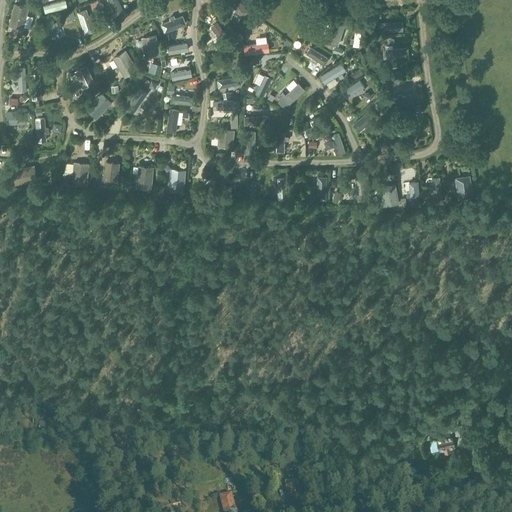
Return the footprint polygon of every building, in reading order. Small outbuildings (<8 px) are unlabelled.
[(65,0),(43,6),(45,13),(66,7),(65,0)] [(117,0),(107,0),(115,18),(124,14),(117,0)] [(226,0),(241,17),(248,11),(239,1),(238,0),(226,0)] [(373,0),(374,9),(399,8),(399,0),(373,0)] [(28,6),(14,3),(8,25),(22,28),(28,6)] [(86,9),(77,12),(85,34),(93,31),(86,9)] [(67,22),(74,20),(73,13),(65,15),(67,22)] [(231,17),(236,24),(241,20),(236,13),(231,17)] [(170,20),(161,24),(164,32),(186,24),(182,15),(175,18),(170,20)] [(52,17),(44,20),(52,43),(60,40),(56,28),(54,23),(52,17)] [(210,33),(209,19),(201,19),(202,33),(210,33)] [(337,45),(345,23),(333,20),(326,41),(337,45)] [(402,21),(377,23),(378,32),(403,31),(402,21)] [(217,22),(210,26),(221,44),(227,40),(217,22)] [(353,44),(353,46),(359,47),(361,31),(355,31),(354,39),(353,44)] [(140,36),(144,55),(159,53),(155,33),(140,36)] [(187,43),(167,46),(168,54),(188,50),(187,43)] [(256,44),(243,46),(244,55),(268,51),(267,43),(266,43),(264,43),(256,44)] [(310,47),(306,53),(324,65),(328,59),(310,47)] [(385,49),(383,49),(383,58),(408,57),(407,48),(392,49),(385,49)] [(112,57),(124,76),(136,69),(124,49),(112,57)] [(263,60),(259,64),(255,58),(248,64),(254,71),(258,67),(262,72),(269,67),(263,60)] [(217,63),(218,74),(228,74),(227,62),(217,63)] [(340,62),(320,76),(325,84),(337,76),(341,74),(346,70),(340,62)] [(26,67),(18,67),(18,77),(18,81),(19,88),(19,89),(19,91),(27,91),(26,67)] [(95,84),(86,67),(76,72),(84,89),(95,84)] [(190,69),(170,73),(172,80),(191,76),(190,69)] [(400,71),(380,77),(382,85),(402,79),(400,71)] [(39,74),(30,75),(32,99),(41,99),(39,74)] [(239,75),(217,79),(218,88),(241,84),(239,75)] [(259,85),(255,94),(262,97),(271,78),(264,75),(263,76),(259,85)] [(370,78),(366,81),(365,81),(368,87),(374,83),(370,78)] [(360,80),(343,90),(347,97),(357,91),(362,88),(364,87),(360,80)] [(297,83),(289,90),(285,94),(282,91),(278,95),(281,98),(277,101),(284,108),(304,89),(298,82),(297,83)] [(140,88),(126,108),(133,113),(147,93),(140,88)] [(85,107),(95,118),(111,102),(101,91),(85,107)] [(171,94),(170,102),(193,105),(194,97),(171,94)] [(411,94),(388,100),(391,109),(413,103),(411,94)] [(239,101),(213,101),(213,110),(240,110),(239,101)] [(377,111),(382,107),(378,101),(373,105),(377,111)] [(170,108),(166,131),(175,133),(176,124),(178,111),(179,110),(170,108)] [(371,108),(352,124),(359,132),(369,123),(375,117),(377,115),(371,108)] [(29,109),(5,111),(6,119),(29,117),(29,109)] [(409,109),(400,112),(407,134),(416,131),(409,109)] [(269,116),(245,117),(245,125),(269,124),(269,116)] [(45,118),(35,118),(37,142),(46,141),(45,118)] [(388,120),(379,123),(389,147),(397,144),(388,120)] [(312,127),(305,129),(308,137),(328,129),(325,122),(324,122),(312,127)] [(234,149),(235,131),(220,129),(218,147),(234,149)] [(254,132),(242,131),(242,153),(254,154),(254,132)] [(277,132),(276,152),(284,152),(285,141),(285,136),(285,132),(277,132)] [(339,132),(333,134),(337,145),(340,154),(346,152),(339,132)] [(87,162),(73,161),(71,183),(85,185),(87,162)] [(118,162),(104,161),(102,183),(116,185),(118,162)] [(152,165),(138,164),(136,187),(150,188),(152,165)] [(36,178),(33,165),(11,169),(13,183),(36,178)] [(184,169),(170,167),(168,190),(182,191),(184,169)] [(203,170),(202,178),(204,178),(203,184),(215,186),(214,189),(222,190),(225,174),(203,170)] [(470,176),(454,178),(457,201),(473,199),(470,176)] [(316,177),(316,200),(326,200),(326,177),(316,177)] [(364,177),(355,178),(358,200),(367,199),(364,177)] [(439,177),(431,178),(432,186),(432,191),(434,205),(442,204),(439,177)] [(285,178),(277,178),(277,187),(277,192),(277,201),(286,201),(285,178)] [(417,181),(408,182),(409,192),(410,197),(411,207),(420,206),(417,181)] [(395,184),(379,186),(383,205),(398,203),(395,184)] [(225,185),(223,196),(230,197),(232,186),(225,185)] [(336,204),(339,196),(334,194),(331,202),(336,204)] [(462,427),(465,438),(471,436),(472,437),(477,436),(475,426),(469,427),(469,425),(462,427)] [(455,446),(454,440),(452,433),(437,436),(439,449),(441,449),(442,453),(448,452),(447,448),(455,446)] [(285,472),(293,471),(292,461),(284,462),(285,472)] [(283,487),(286,487),(287,499),(296,497),(294,486),(294,481),(282,483),(283,487)] [(179,492),(169,495),(172,504),(181,501),(179,492)] [(235,511),(231,495),(220,498),(223,511),(235,511)]
